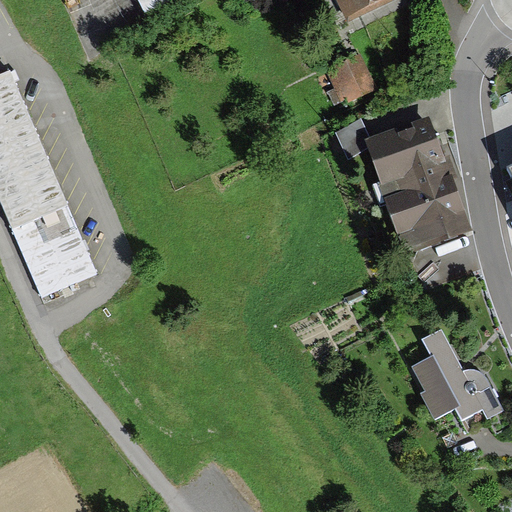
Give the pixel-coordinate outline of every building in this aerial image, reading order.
[(136,0),(145,18),(182,0),(136,0)] [(333,0),(345,24),(396,0),(333,0)] [(12,73),(0,77),(0,204),(42,301),(99,276),(12,73)] [(404,254),(471,231),(431,120),(365,144),(404,254)] [(423,395),(437,421),(455,411),(462,424),(484,413),(489,424),(507,414),(482,366),(465,375),(443,333),(426,342),(435,359),(416,369),(428,393),(423,395)]
